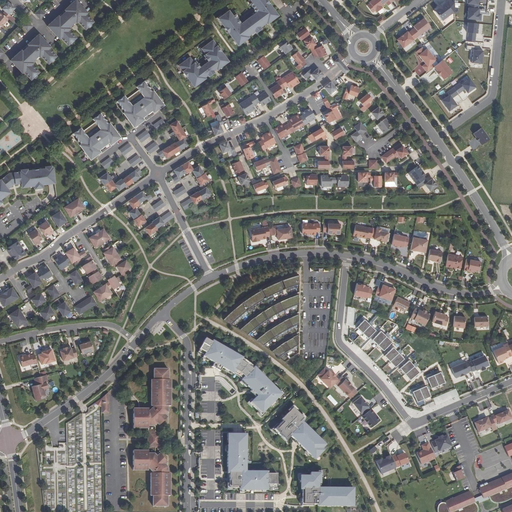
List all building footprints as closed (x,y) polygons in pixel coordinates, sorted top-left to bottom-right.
[(217,18),(238,46),(244,41),(242,39),(245,37),(246,38),(266,22),(265,21),(268,19),(269,20),(271,18),(272,19),(278,15),(266,0),(249,0),(251,2),(249,3),(256,12),(241,23),(234,15),(233,16),(228,10),(217,18)] [(381,6),(388,0),(372,0),(369,2),(370,3),(367,6),(372,12),(375,10),(377,12),(382,8),(381,6)] [(457,2),(451,2),(451,0),(440,0),(441,6),(436,6),(437,18),(455,17),(454,7),(458,7),(457,2)] [(74,1),(48,25),(68,46),(76,38),(68,29),(76,21),(85,30),(94,22),(74,1)] [(3,10),(1,13),(6,17),(7,18),(8,19),(11,21),(13,18),(9,15),(15,8),(7,2),(3,7),(2,9),(3,10)] [(478,14),(479,5),(469,4),(467,19),(480,20),(480,14),(478,14)] [(34,14),(40,19),(45,14),(40,9),(34,14)] [(411,30),(417,37),(430,27),(424,18),(413,26),(414,28),(411,30)] [(22,26),(27,31),(32,26),(27,21),(22,26)] [(467,41),(476,42),(477,23),(467,23),(467,41)] [(296,35),(300,40),(304,38),(308,35),(309,34),(305,28),(304,29),(302,27),(299,29),(300,31),(296,35)] [(403,48),(417,37),(411,30),(408,33),(407,32),(403,35),(401,37),(397,40),(403,48)] [(37,35),(11,59),(31,80),(39,73),(31,63),(39,55),(48,64),(57,57),(37,35)] [(314,45),(315,45),(312,37),(310,38),(308,35),(304,38),(305,40),(303,41),(307,49),(309,48),(314,45)] [(198,82),(213,71),(212,70),(215,68),(216,69),(223,64),(224,65),(228,61),(213,40),(201,48),(205,54),(203,56),(209,63),(202,69),(196,61),(194,63),(190,57),(178,66),(194,87),(199,84),(198,82)] [(285,54),(292,49),(290,46),(285,40),(282,42),(283,44),(279,47),(285,54)] [(316,49),(314,45),(309,48),(312,53),(315,58),(318,56),(319,58),(326,55),(322,45),(316,49)] [(471,63),(481,64),(483,51),(474,50),(474,46),(466,45),(466,49),(471,50),(470,57),(472,57),(471,63)] [(418,55),(424,51),(422,47),(416,52),(418,55)] [(424,51),(418,55),(425,64),(422,66),(427,72),(433,67),(434,67),(431,64),(438,59),(435,55),(433,57),(427,49),(424,51)] [(298,70),(306,63),(303,61),(304,60),(297,52),(291,56),(298,65),(295,67),(298,70)] [(329,69),(333,64),(329,60),(324,64),(329,69)] [(443,79),(452,73),(442,60),(434,67),(433,67),(437,71),(441,75),(440,75),(443,79)] [(342,71),(346,68),(340,61),(336,64),(342,71)] [(419,77),(426,72),(420,64),(414,69),(419,77)] [(310,74),(316,81),(323,75),(317,68),(313,72),(311,69),(303,76),(305,79),(310,74)] [(292,72),(283,78),(288,86),(290,89),(293,87),(292,86),(295,84),(296,85),(299,83),(295,77),(292,72)] [(280,80),(285,88),(288,86),(283,78),(280,80)] [(454,88),(458,94),(465,89),(467,93),(475,87),(469,79),(461,84),(460,82),(453,87),(454,88)] [(282,90),(285,88),(280,80),(276,82),(278,84),(282,90)] [(154,113),(164,105),(150,87),(149,88),(144,81),(136,87),(139,90),(127,99),(124,96),(117,101),(122,108),(120,109),(134,128),(144,120),(153,112),(154,113)] [(324,87),(329,94),(336,89),(335,87),(330,82),(324,87)] [(274,97),(275,98),(284,93),(282,90),(278,84),(269,90),(274,97)] [(218,92),(224,99),(231,94),(224,85),(221,87),(223,89),(218,92)] [(342,99),(346,100),(348,94),(356,97),(359,88),(351,85),(349,90),(346,89),(342,99)] [(441,101),(449,111),(457,106),(452,98),(458,94),(454,88),(447,92),(449,95),(441,101)] [(256,97),(259,102),(262,106),(271,101),(270,100),(265,92),(256,97)] [(251,96),(256,104),(259,102),(256,97),(254,94),(251,96)] [(360,109),(363,112),(371,105),(368,102),(372,99),(367,94),(359,101),(363,106),(360,109)] [(248,98),(253,106),(256,104),(251,96),(248,98)] [(248,98),(239,104),(245,114),(246,115),(249,113),(248,112),(251,110),(252,111),(255,109),(253,106),(248,98)] [(327,109),(331,107),(325,98),(322,100),(327,109)] [(201,107),(207,116),(213,113),(209,105),(212,103),(211,101),(207,103),(201,107)] [(225,103),(220,106),(226,117),(234,113),(229,104),(226,106),(225,103)] [(336,108),(338,107),(337,105),(336,104),(331,107),(327,109),(329,112),(323,116),(327,122),(328,123),(335,119),(336,120),(341,117),(336,108)] [(371,113),(376,120),(383,114),(378,107),(371,113)] [(315,118),(309,108),(306,110),(305,111),(304,110),(301,112),(303,115),(299,117),(304,125),(315,118)] [(110,145),(120,138),(106,119),(105,120),(100,114),(93,119),(95,122),(83,131),(81,128),(73,134),(78,140),(76,141),(90,160),(101,152),(100,152),(110,145)] [(215,136),(223,132),(220,125),(223,124),(222,122),(219,114),(216,116),(219,124),(211,127),(215,136)] [(291,133),(304,125),(299,117),(298,114),(294,116),(295,117),(292,119),(291,118),(288,120),(290,123),(286,125),(291,133)] [(377,125),(383,133),(390,128),(388,125),(389,124),(385,118),(377,125)] [(157,131),(166,124),(162,119),(153,125),(157,131)] [(181,149),(188,145),(185,140),(186,139),(185,137),(186,136),(177,121),(169,125),(173,132),(169,134),(171,136),(175,133),(179,141),(175,143),(175,142),(157,154),(160,158),(162,156),(163,157),(165,156),(166,159),(180,151),(182,151),(181,149)] [(277,127),(274,129),(280,139),(291,133),(286,125),(283,127),(282,123),(278,126),(277,127)] [(327,138),(321,128),(312,134),(310,135),(308,136),(311,142),(315,140),(321,136),(323,140),(327,138)] [(334,139),(344,134),(340,128),(336,130),(335,128),(329,131),(334,139)] [(478,142),(480,146),(488,140),(481,129),(473,134),(475,138),(474,139),(477,142),(478,142)] [(141,143),(150,136),(146,130),(137,137),(141,143)] [(276,143),(269,131),(266,133),(266,134),(263,136),(263,135),(259,137),(261,140),(258,142),(263,150),(276,143)] [(230,150),(234,158),(237,156),(233,147),(230,148),(227,141),(219,145),(222,153),(230,150)] [(250,149),(249,147),(255,145),(254,142),(253,141),(249,143),(244,145),(245,148),(243,149),(247,160),(253,157),(250,149)] [(159,147),(155,142),(145,149),(149,154),(156,149),(159,147)] [(123,156),(133,149),(129,143),(119,150),(123,156)] [(395,157),(396,159),(399,156),(400,158),(407,153),(408,153),(405,150),(402,146),(395,151),(393,148),(390,150),(395,157)] [(325,158),(328,158),(328,147),(319,147),(319,155),(325,155),(325,158)] [(342,158),(346,158),(346,155),(351,155),(351,147),(342,147),(342,158)] [(132,167),(142,160),(137,154),(128,161),(132,167)] [(105,169),(114,163),(110,157),(101,164),(105,169)] [(253,163),(257,171),(266,167),(265,165),(269,164),(269,163),(277,161),(275,157),(268,160),(264,161),(263,159),(253,163)] [(317,168),(328,168),(328,161),(328,158),(325,158),(325,161),(317,161),(317,168)] [(342,168),(353,168),(353,161),(346,161),(346,158),(342,158),(342,168)] [(202,199),(210,195),(205,187),(203,184),(208,180),(204,173),(204,174),(199,166),(198,166),(197,164),(192,168),(188,161),(173,170),(177,176),(173,179),(175,183),(177,182),(181,179),(179,177),(186,173),(186,174),(192,171),(196,178),(200,185),(199,186),(202,190),(198,192),(191,196),(190,193),(188,194),(190,198),(181,204),(184,210),(192,205),(202,199)] [(237,173),(238,176),(242,175),(241,171),(244,170),(240,161),(239,161),(232,164),(236,173),(237,173)] [(20,172),(13,172),(15,184),(21,183),(22,187),(34,186),(42,185),(55,183),(53,167),(51,167),(51,166),(45,167),(45,168),(37,169),(35,170),(27,170),(27,169),(20,170),(21,171),(19,171),(20,172)] [(415,182),(423,176),(425,175),(423,172),(422,172),(420,169),(420,168),(418,166),(417,167),(408,173),(415,182)] [(126,187),(140,177),(139,176),(140,174),(139,173),(141,172),(138,168),(122,180),(121,179),(116,183),(115,181),(113,182),(111,180),(114,178),(112,175),(110,177),(107,173),(99,178),(104,185),(110,192),(116,187),(119,191),(125,186),(126,187)] [(15,184),(13,172),(8,173),(5,176),(12,185),(15,184)] [(244,183),(245,187),(249,186),(248,182),(249,181),(246,173),(245,174),(242,175),(238,176),(238,177),(241,185),(244,183)] [(370,177),(370,173),(358,173),(358,182),(367,182),(366,177),(370,177)] [(384,182),(393,182),(393,177),(397,177),(397,173),(385,173),(384,182)] [(306,185),(316,185),(316,174),(310,174),(310,176),(306,176),(303,176),(303,180),(306,180),(306,185)] [(0,199),(10,192),(7,189),(12,185),(5,176),(0,179),(0,199)] [(332,183),(334,183),(334,178),(332,178),(332,177),(328,177),(328,176),(321,176),(321,187),(332,186),(332,183)] [(348,187),(348,176),(341,176),(341,177),(337,177),(337,178),(334,178),(334,183),(337,183),(337,186),(348,187)] [(381,187),(381,176),(374,176),(370,177),(370,181),(374,181),(374,187),(381,187)] [(417,185),(425,179),(423,176),(415,182),(417,185)] [(275,188),(288,183),(286,179),(283,180),(283,178),(272,182),(275,188)] [(429,191),(437,186),(432,179),(427,182),(425,179),(417,185),(419,188),(424,184),(429,191)] [(255,192),(268,187),(267,182),(264,183),(263,181),(253,185),(255,192)] [(177,198),(187,192),(183,186),(180,188),(173,192),(177,198)] [(142,206),(140,203),(146,199),(148,201),(152,199),(152,198),(150,194),(146,197),(142,192),(134,197),(128,201),(133,209),(129,212),(134,220),(133,220),(138,227),(142,224),(145,228),(144,228),(149,235),(157,230),(156,229),(168,221),(174,217),(170,211),(160,218),(157,214),(156,214),(158,217),(151,222),(152,223),(148,225),(145,221),(146,221),(141,214),(141,215),(135,207),(140,205),(141,207),(142,206)] [(84,208),(78,198),(71,203),(78,215),(82,213),(80,211),(82,210),(84,208)] [(156,212),(166,205),(162,199),(152,206),(156,212)] [(78,215),(71,203),(64,208),(70,217),(73,216),(74,215),(75,217),(78,215)] [(66,222),(60,211),(52,216),(60,228),(63,226),(62,224),(64,223),(66,222)] [(54,233),(46,221),(38,226),(45,236),(48,234),(49,233),(50,235),(54,233)] [(319,232),(319,224),(301,223),(301,233),(307,233),(310,233),(310,234),(315,234),(315,232),(319,232)] [(340,224),(323,224),(323,232),(327,232),(327,234),(332,234),(332,233),(335,233),(335,234),(340,234),(340,224)] [(370,238),(373,229),(368,228),(355,225),(353,235),(358,237),(359,236),(361,237),(366,238),(366,237),(370,238)] [(272,226),(273,235),(277,234),(278,239),(292,237),(290,227),(276,229),(276,226),(272,226)] [(269,236),(268,227),(250,230),(252,242),(257,241),(257,240),(259,240),(266,238),(266,236),(269,236)] [(386,242),(388,233),(380,231),(381,229),(377,228),(374,239),(378,240),(381,240),(381,241),(386,242)] [(42,239),(35,229),(28,234),(36,246),(39,243),(38,242),(39,241),(42,239)] [(109,238),(103,229),(100,230),(99,231),(98,230),(95,232),(102,243),(109,238)] [(102,243),(95,232),(92,233),(93,235),(92,236),(89,238),(95,248),(102,243)] [(406,247),(408,238),(394,234),(391,244),(396,245),(398,246),(402,247),(403,246),(406,247)] [(410,250),(425,253),(427,240),(413,237),(410,250)] [(26,254),(18,241),(6,249),(9,253),(10,252),(12,256),(15,261),(26,254)] [(81,259),(87,255),(84,251),(78,254),(73,246),(69,248),(70,250),(68,251),(65,253),(67,255),(70,260),(72,263),(80,258),(81,259)] [(117,253),(113,247),(112,248),(110,246),(104,250),(105,252),(103,253),(105,256),(104,257),(106,260),(117,253)] [(442,252),(429,249),(427,259),(432,260),(435,261),(435,262),(439,262),(442,252)] [(63,257),(61,253),(57,256),(59,257),(57,258),(54,260),(61,270),(68,265),(67,262),(63,257)] [(117,261),(121,259),(117,253),(106,260),(108,263),(109,262),(111,265),(113,264),(115,267),(119,264),(117,261)] [(460,269),(462,257),(448,254),(445,266),(453,268),(453,267),(456,268),(460,269)] [(95,265),(94,264),(95,263),(91,257),(84,261),(86,264),(82,267),(86,274),(91,271),(93,274),(98,271),(96,268),(95,265)] [(466,259),(463,271),(471,272),(471,271),(474,271),(479,272),(480,262),(466,259)] [(125,271),(131,268),(126,260),(119,264),(115,267),(117,271),(118,270),(119,271),(122,276),(127,273),(125,271)] [(52,275),(46,265),(43,267),(42,268),(41,266),(37,269),(40,273),(43,278),(45,280),(52,275)] [(82,280),(76,270),(69,275),(75,284),(82,280)] [(103,277),(101,273),(100,274),(98,271),(93,274),(88,277),(92,284),(103,277)] [(42,283),(40,280),(37,275),(35,272),(32,274),(30,275),(29,274),(26,277),(31,285),(25,288),(28,292),(34,289),(33,288),(42,283)] [(120,285),(122,283),(118,276),(115,278),(113,275),(110,277),(110,278),(107,280),(109,282),(113,288),(115,292),(121,287),(120,285)] [(298,284),(299,275),(290,278),(278,283),(273,285),(269,287),(259,292),(252,297),(245,301),(239,306),(236,308),(233,311),(228,315),(223,320),(231,324),(238,317),(245,311),(254,305),(262,299),(275,293),(284,289),(291,286),(298,284)] [(113,288),(109,282),(103,286),(102,285),(99,287),(106,297),(109,295),(107,292),(113,288)] [(60,295),(53,285),(47,289),(53,299),(60,295)] [(356,285),(354,295),(366,298),(366,297),(370,298),(372,289),(368,289),(368,288),(364,287),(360,286),(356,285)] [(377,288),(374,298),(377,300),(376,301),(384,304),(386,299),(391,301),(395,289),(390,288),(387,287),(382,285),(381,289),(377,288)] [(106,297),(99,287),(96,289),(96,290),(93,292),(99,301),(106,297)] [(18,297),(12,288),(9,290),(8,290),(6,289),(3,291),(11,302),(18,297)] [(11,302),(3,291),(0,292),(1,294),(0,295),(0,301),(4,306),(11,302)] [(45,301),(41,293),(36,296),(34,293),(28,297),(32,303),(33,303),(34,304),(36,307),(36,306),(37,308),(42,305),(41,304),(45,301)] [(253,318),(240,329),(247,334),(258,325),(265,320),(274,314),(280,311),(286,308),(293,305),(298,303),(298,294),(290,298),(283,300),(277,304),(271,307),(262,312),(253,318)] [(79,315),(96,304),(91,296),(74,307),(79,315)] [(391,309),(404,315),(409,303),(397,297),(391,309)] [(71,312),(65,302),(62,304),(60,305),(60,304),(56,306),(63,316),(71,312)] [(49,316),(54,313),(49,306),(39,313),(41,316),(42,315),(43,317),(46,322),(50,319),(49,316)] [(21,312),(17,307),(11,311),(12,313),(9,315),(13,321),(24,314),(22,311),(21,312)] [(344,324),(354,325),(354,307),(344,307),(344,324)] [(422,311),(415,308),(410,318),(425,325),(429,315),(425,313),(422,311)] [(432,322),(446,326),(448,317),(445,316),(445,315),(435,312),(432,322)] [(29,324),(25,318),(26,317),(24,314),(13,321),(17,327),(22,324),(24,327),(29,324)] [(265,333),(256,340),(263,345),(270,340),(275,335),(281,332),(286,329),(292,326),(298,323),(298,314),(289,318),(283,321),(277,325),(271,329),(265,333)] [(465,317),(454,316),(453,327),(464,328),(465,317)] [(362,317),(355,325),(357,327),(364,319),(362,317)] [(474,327),(488,326),(487,317),(474,317),(474,327)] [(356,328),(368,338),(376,329),(365,318),(356,328)] [(372,340),(383,351),(392,342),(380,331),(372,340)] [(279,346),(271,351),(279,357),(289,349),(298,344),(298,335),(286,341),(279,346)] [(238,376),(242,379),(241,380),(257,396),(250,403),(262,415),(282,394),(254,367),(248,362),(242,358),(243,358),(213,341),(212,341),(205,337),(199,349),(198,352),(204,355),(203,356),(214,363),(212,367),(220,371),(222,367),(233,374),(234,373),(238,376)] [(82,354),(94,350),(91,341),(79,345),(82,354)] [(498,364),(503,362),(502,361),(502,360),(505,359),(511,355),(511,353),(507,343),(502,346),(503,347),(495,350),(493,351),(498,364)] [(384,355),(395,367),(404,359),(393,347),(384,355)] [(63,362),(77,357),(75,349),(71,350),(71,349),(60,352),(63,362)] [(55,361),(52,350),(42,353),(38,354),(41,365),(45,363),(45,364),(55,361)] [(22,367),(37,363),(34,355),(31,356),(30,354),(26,356),(24,356),(24,355),(19,357),(22,367)] [(484,356),(469,363),(473,372),(476,370),(477,371),(481,369),(481,371),(485,369),(485,367),(489,366),(484,356)] [(399,368),(410,380),(419,372),(409,360),(399,368)] [(464,362),(451,368),(455,378),(459,376),(460,377),(464,375),(464,374),(468,372),(464,362)] [(320,379),(330,388),(338,380),(335,376),(336,375),(333,372),(332,374),(328,370),(327,371),(324,368),(318,374),(321,378),(320,379)] [(159,423),(161,425),(170,418),(168,416),(170,413),(170,407),(173,407),(173,380),(171,380),(171,370),(156,370),(156,380),(154,380),(154,407),(156,407),(151,411),(151,409),(136,409),(136,428),(151,428),(151,450),(136,451),(137,470),(152,470),(152,467),(158,470),(153,470),(153,496),(156,496),(156,507),(170,507),(170,496),(173,496),(173,470),(170,470),(170,464),(167,461),(169,459),(161,451),(159,453),(157,452),(158,451),(158,445),(164,445),(164,442),(163,442),(163,435),(164,435),(164,431),(158,431),(158,426),(157,425),(159,423)] [(427,378),(431,388),(445,382),(440,372),(427,378)] [(41,376),(34,379),(36,385),(31,387),(35,401),(41,399),(40,397),(45,396),(43,389),(48,388),(46,382),(48,382),(46,375),(41,376)] [(348,382),(345,379),(338,386),(347,395),(354,388),(351,385),(351,384),(348,381),(348,382)] [(412,392),(416,402),(430,396),(426,386),(412,392)] [(433,397),(436,404),(459,396),(456,389),(433,397)] [(363,416),(370,409),(368,407),(368,406),(361,397),(353,403),(363,416)] [(101,398),(94,404),(102,408),(101,398)] [(434,402),(423,406),(425,414),(430,412),(429,408),(436,406),(434,402)] [(283,421),(274,430),(280,436),(281,435),(284,438),(285,437),(288,439),(291,436),(310,455),(311,454),(315,457),(326,446),(301,421),(303,418),(293,408),(281,419),(283,421)] [(374,413),(371,409),(370,409),(363,416),(362,416),(371,427),(380,420),(376,415),(376,416),(374,413)] [(498,412),(491,416),(491,417),(494,423),(498,422),(498,424),(511,418),(508,410),(502,412),(499,414),(498,412)] [(494,423),(491,417),(487,419),(487,417),(474,423),(478,432),(491,427),(492,431),(496,429),(494,423)] [(481,453),(470,426),(464,428),(465,432),(464,432),(473,456),(481,453)] [(398,443),(403,440),(398,432),(393,435),(398,443)] [(246,434),(227,434),(227,443),(229,443),(229,445),(227,445),(227,467),(229,467),(229,488),(240,488),(240,491),(267,491),(267,489),(276,489),(276,474),(267,474),(267,471),(244,471),(244,465),(246,465),(246,445),(244,445),(244,443),(246,443),(246,434)] [(434,441),(431,443),(435,452),(439,451),(451,446),(447,436),(442,437),(439,439),(434,441)] [(394,440),(386,446),(390,452),(398,446),(394,440)] [(428,443),(421,446),(423,450),(416,453),(421,464),(435,459),(428,443)] [(377,450),(374,446),(368,451),(370,455),(377,450)] [(396,455),(392,457),(397,467),(408,462),(404,453),(397,456),(396,455)] [(395,468),(390,455),(385,458),(386,460),(381,462),(381,459),(376,461),(381,474),(395,468)] [(465,478),(460,466),(454,468),(456,472),(453,473),(456,481),(465,478)] [(310,476),(300,476),(300,483),(302,483),(302,506),(313,506),(313,505),(318,505),(318,506),(325,507),(325,505),(331,505),(331,507),(339,507),(339,505),(345,505),(345,507),(353,507),(353,489),(320,488),(320,473),(310,473),(310,476)] [(511,473),(478,487),(479,490),(483,499),(488,497),(489,500),(491,503),(495,504),(499,504),(504,502),(506,502),(509,500),(511,499),(511,498),(511,473)] [(476,511),(477,511),(477,508),(477,506),(476,504),(474,503),(474,502),(470,493),(470,494),(469,491),(445,502),(446,504),(438,507),(437,509),(437,511),(476,511)]
